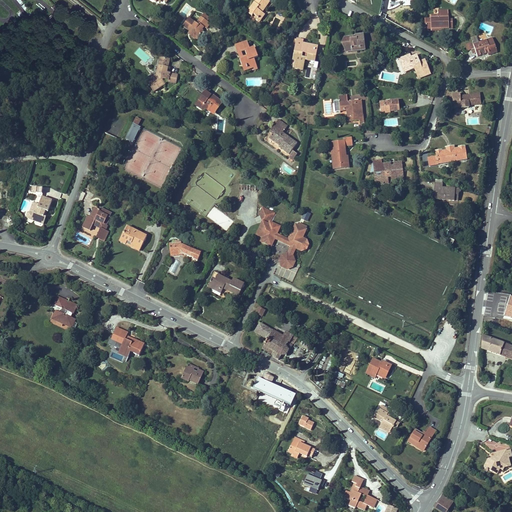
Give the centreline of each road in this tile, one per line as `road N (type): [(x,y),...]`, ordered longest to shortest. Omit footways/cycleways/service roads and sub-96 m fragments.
road 1 (track): [(284,511),(270,488),(226,463),(0,353)]
road 2 (tertiary): [(426,508),(313,394),(231,346)]
road 3 (tertiary): [(231,346),(70,266)]
road 4 (tertiary): [(468,386),(491,212)]
road 5 (residential): [(118,8),(241,96),(249,111)]
road 6 (residential): [(82,167),(102,115),(104,46),(118,8)]
road 7 (residential): [(231,346),(271,263),(235,245)]
road 8 (tertiary): [(426,508),(446,471),(468,386)]
road 9 (tertiary): [(491,212),(511,88)]
road 10 (residential): [(451,68),(424,144),(381,142)]
road 11 (residential): [(344,6),(451,68)]
